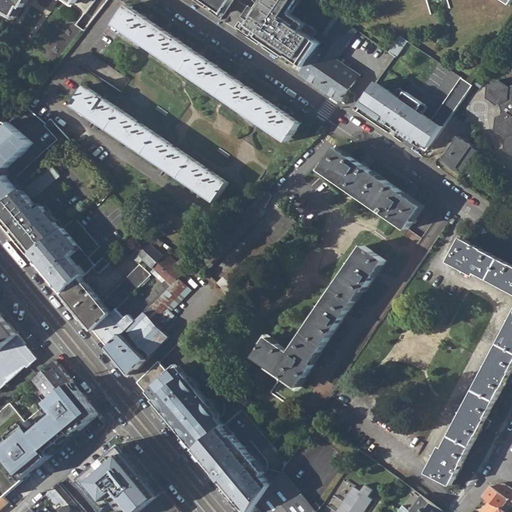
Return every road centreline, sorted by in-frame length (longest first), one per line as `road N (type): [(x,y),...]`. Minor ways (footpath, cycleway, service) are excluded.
road 1 (secondary): [(233,511),(0,232)]
road 2 (residential): [(223,37),(511,231)]
road 3 (secondary): [(0,273),(121,422)]
road 4 (residential): [(121,422),(17,511)]
